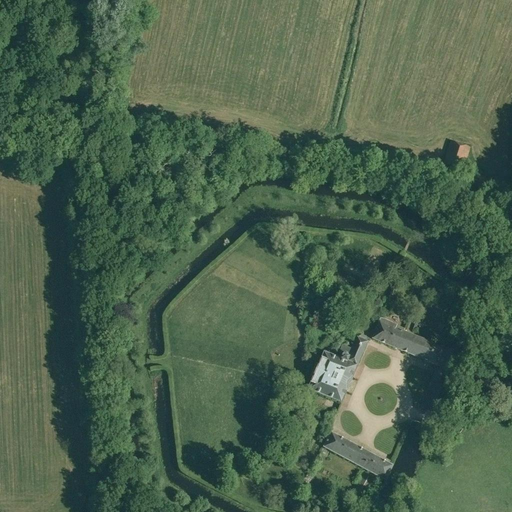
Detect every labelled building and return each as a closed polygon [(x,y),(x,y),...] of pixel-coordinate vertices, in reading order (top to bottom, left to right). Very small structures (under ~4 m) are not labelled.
[(463,170),(470,148),(450,142),(443,164),(463,170)] [(372,339),(437,365),(444,348),(403,332),(404,329),(396,326),(396,325),(381,319),(372,339)] [(352,379),(368,342),(366,341),(367,340),(366,337),(362,335),(359,337),(359,338),(357,337),(352,349),(342,345),(337,358),(324,353),(308,390),(341,404),(346,392),(352,379)] [(385,481),(393,466),(331,433),(323,447),(385,481)] [(360,503),(373,479),(364,474),(351,498),(360,503)]
